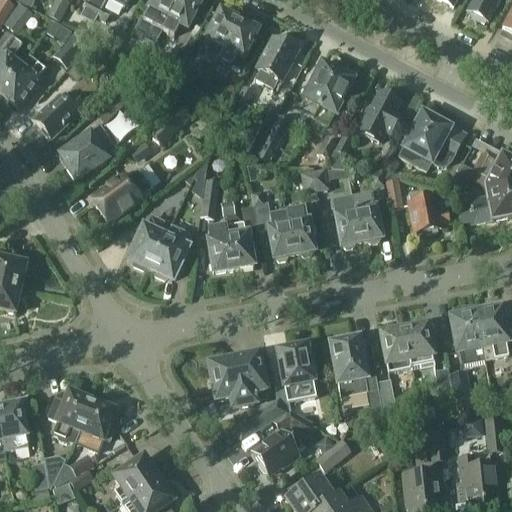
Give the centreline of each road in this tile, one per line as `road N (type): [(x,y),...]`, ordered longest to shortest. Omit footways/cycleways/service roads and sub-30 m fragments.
road 1 (unclassified): [(122,338),(511,264)]
road 2 (residential): [(122,338),(0,152)]
road 3 (residential): [(235,511),(122,338)]
road 4 (residential): [(511,80),(362,0)]
road 5 (unclassified): [(0,363),(122,338)]
